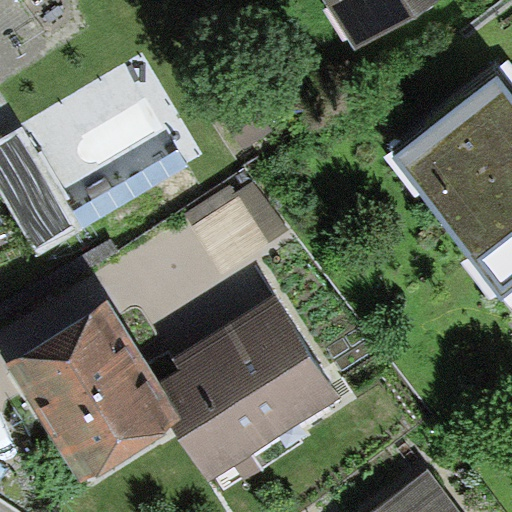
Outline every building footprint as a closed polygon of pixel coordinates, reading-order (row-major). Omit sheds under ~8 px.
[(312,0),(341,43),(406,0),(312,0)] [(137,51),(0,133),(0,237),(18,267),(201,157),(137,51)] [(511,96),(487,65),(386,147),(511,300),(511,96)] [(287,234),(251,181),(185,224),(221,277),(287,234)] [(332,398),(266,293),(140,371),(171,419),(206,476),(332,398)] [(171,419),(140,371),(95,298),(3,355),(78,476),(171,419)] [(454,511),(421,467),(359,511),(454,511)]
